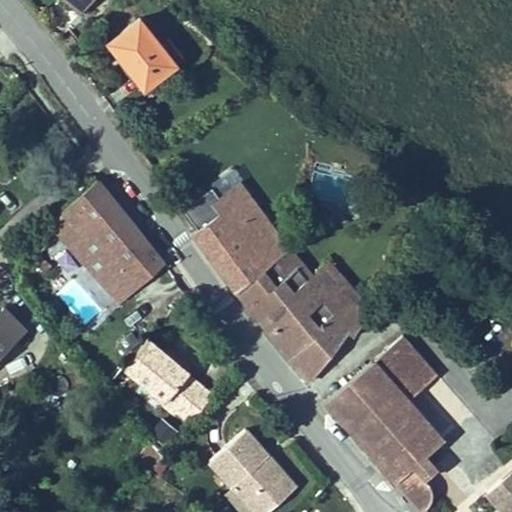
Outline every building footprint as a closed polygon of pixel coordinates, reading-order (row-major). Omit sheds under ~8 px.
[(173,69),(138,20),(110,41),(144,89),(173,69)] [(190,232),(234,285),(277,243),(263,225),(249,237),(244,231),(254,222),(246,212),(255,204),(244,190),(239,194),(220,169),(192,190),(200,200),(182,213),(194,228),(190,232)] [(121,301),(158,258),(96,182),(64,221),(47,241),(68,257),(79,246),(89,237),(104,253),(95,266),(121,301)] [(18,224),(10,229),(16,240),(24,235),(18,224)] [(79,246),(95,266),(104,253),(89,237),(79,246)] [(277,243),(234,285),(288,352),(338,298),(343,281),(336,276),(325,274),(312,286),(304,277),(277,243)] [(336,276),(343,281),(346,272),(329,255),(304,277),(312,286),(325,274),(336,276)] [(346,272),(343,281),(371,311),(377,303),(346,272)] [(338,298),(288,352),(312,381),(350,332),(354,336),(371,311),(343,281),(338,298)] [(0,360),(26,335),(1,310),(0,311),(0,360)] [(324,406),(422,511),(432,511),(436,509),(440,502),(439,495),(431,476),(440,466),(426,453),(444,437),(410,400),(441,370),(405,332),(324,406)] [(187,371),(145,339),(123,369),(164,400),(162,403),(176,413),(199,383),(186,373),(187,371)] [(213,393),(199,383),(176,413),(189,423),(213,393)] [(165,447),(178,432),(161,418),(148,434),(165,447)] [(240,438),(235,433),(212,455),(212,456),(218,461),(240,438)] [(266,464),(240,438),(218,461),(212,456),(210,458),(264,511),(271,511),(288,495),(262,469),(266,464)] [(494,511),(511,511),(511,473),(487,495),(497,507),(492,510),(494,511)]
